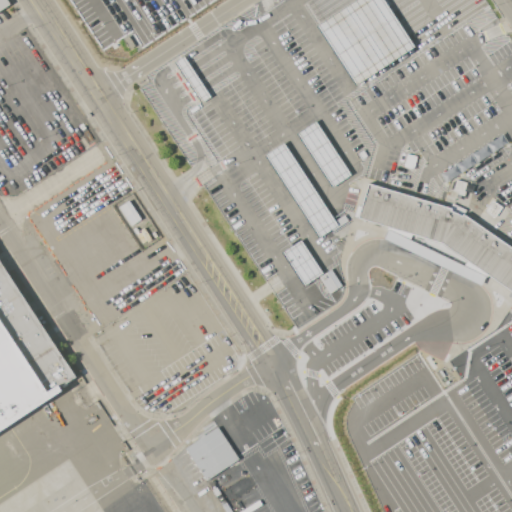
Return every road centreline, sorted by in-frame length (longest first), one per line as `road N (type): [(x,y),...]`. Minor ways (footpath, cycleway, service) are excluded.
road 1 (residential): [(349,511),(273,359),(37,0)]
road 2 (residential): [(0,217),(153,447)]
road 3 (residential): [(247,0),(101,97)]
road 4 (residential): [(1,219),(126,136)]
road 5 (residential): [(153,447),(273,359)]
